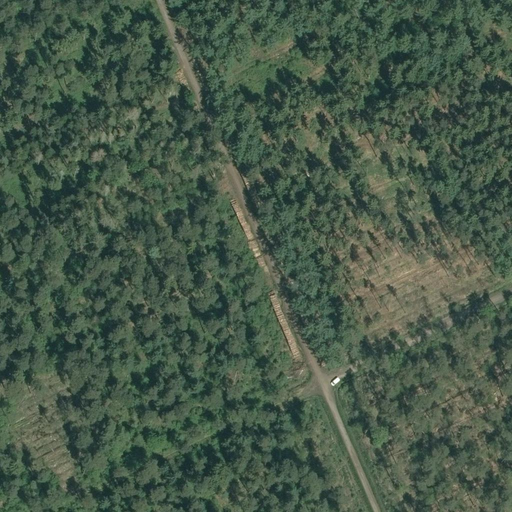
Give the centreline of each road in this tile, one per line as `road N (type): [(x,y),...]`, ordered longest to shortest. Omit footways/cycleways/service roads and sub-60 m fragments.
road 1 (track): [(154,0),(322,384),(511,294)]
road 2 (track): [(322,384),(375,511)]
